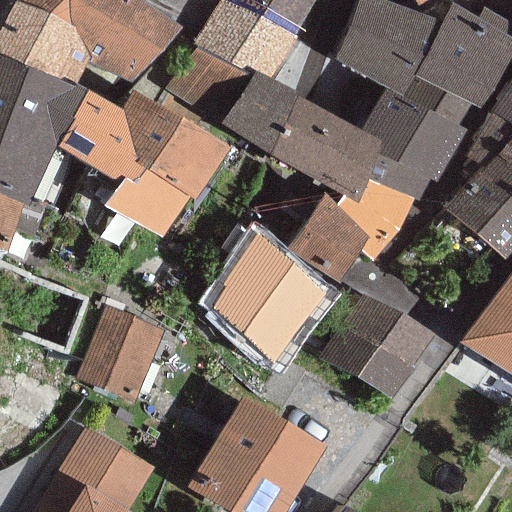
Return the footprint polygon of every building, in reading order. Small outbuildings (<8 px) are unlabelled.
[(129,83),(182,29),(139,0),(18,0),(16,2),(74,27),(91,57),(87,65),(129,83)] [(272,83),(295,36),(223,0),(221,0),(190,44),(196,49),(251,78),(254,73),(272,83)] [(223,0),(295,36),(315,0),(223,0)] [(481,110),(511,57),(511,40),(507,37),(511,25),(511,24),(483,8),(477,20),(451,4),(443,23),(379,0),(356,0),(333,59),(388,89),(457,126),(471,105),(481,110)] [(74,27),(16,2),(0,28),(0,55),(60,82),(62,77),(76,85),(87,65),(91,57),(74,27)] [(164,88),(219,124),(251,78),(196,49),(164,88)] [(0,195),(22,205),(28,208),(31,202),(56,147),(86,91),(76,85),(62,77),(60,82),(0,55),(0,195)] [(251,78),(219,124),(268,155),(343,197),(358,205),(367,180),(369,181),(382,144),(358,132),(272,83),(254,73),(251,78)] [(511,79),(487,115),(511,127),(511,137),(510,141),(511,142),(511,79)] [(467,132),(457,126),(388,89),(358,132),(382,144),(369,181),(411,199),(417,202),(429,180),(437,184),(467,132)] [(102,208),(162,239),(189,198),(193,201),(228,149),(131,92),(120,111),(86,91),(56,147),(119,185),(102,208)] [(511,198),(511,142),(510,141),(511,137),(511,127),(487,115),(464,160),(478,172),(511,198)] [(511,198),(478,172),(442,208),(503,259),(511,249),(511,198)] [(411,199),(369,181),(367,180),(358,205),(343,197),(336,206),(368,238),(360,252),(371,261),(399,230),(411,199)] [(286,249),(338,284),(340,280),(360,252),(368,238),(336,206),(323,194),(286,249)] [(0,195),(0,250),(7,252),(14,231),(22,205),(0,195)] [(55,212),(31,202),(28,208),(22,205),(14,231),(43,243),(55,212)] [(272,364),(323,294),(257,235),(220,286),(226,288),(213,309),(272,364)] [(359,294),(403,319),(421,293),(371,261),(360,252),(340,280),(359,294)] [(511,274),(459,344),(511,376),(511,274)] [(403,319),(359,294),(318,357),(389,401),(434,336),(403,319)] [(162,332),(104,306),(73,380),(133,404),(162,332)] [(284,511),(326,449),(241,397),(186,488),(226,511),(284,511)] [(133,511),(131,511),(157,467),(85,426),(56,471),(84,486),(67,511),(133,511)] [(67,511),(84,486),(56,471),(30,511),(67,511)]
